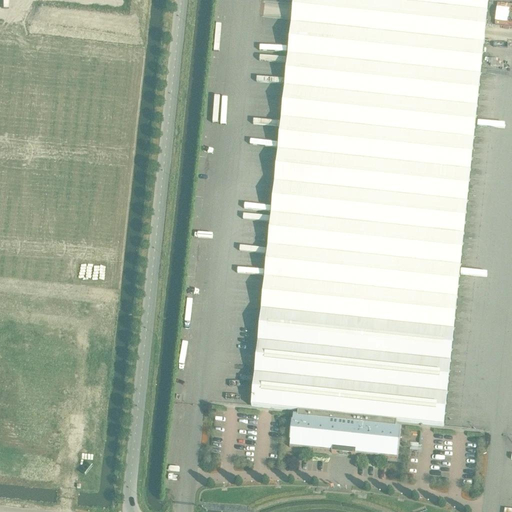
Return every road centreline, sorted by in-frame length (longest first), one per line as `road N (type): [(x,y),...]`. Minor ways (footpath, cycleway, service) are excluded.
road 1 (unclassified): [(128,511),(182,0)]
road 2 (unknown): [(189,474),(349,478),(493,511)]
